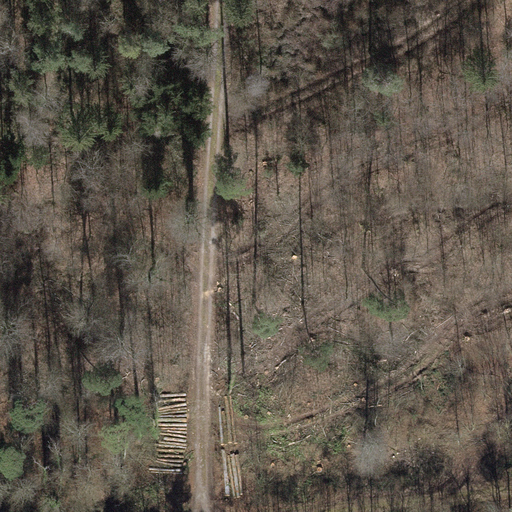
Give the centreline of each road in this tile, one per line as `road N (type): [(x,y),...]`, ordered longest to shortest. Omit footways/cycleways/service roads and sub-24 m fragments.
road 1 (track): [(205,511),(213,0)]
road 2 (track): [(325,511),(511,487)]
